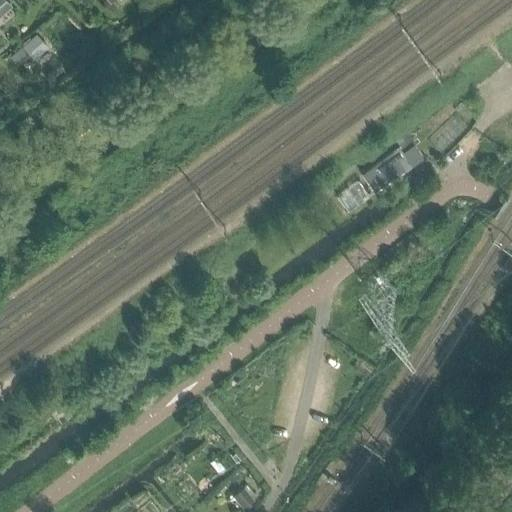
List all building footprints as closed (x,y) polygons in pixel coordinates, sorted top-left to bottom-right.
[(6,0),(0,0),(0,14),(11,5),(6,0)] [(36,32),(21,45),(33,58),(48,45),(36,32)] [(20,46),(9,56),(17,64),(27,54),(20,46)] [(431,107),(389,135),(394,143),(361,168),(375,188),(408,164),(450,135),(431,107)] [(369,193),(358,179),(337,195),(348,209),(369,193)] [(255,498),(245,486),(234,495),(244,507),(255,498)]
